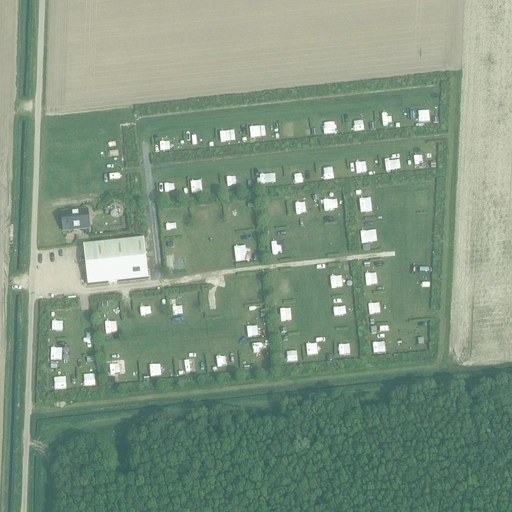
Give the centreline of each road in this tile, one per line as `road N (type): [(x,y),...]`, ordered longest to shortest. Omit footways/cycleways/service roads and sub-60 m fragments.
road 1 (unclassified): [(23,511),(42,0)]
road 2 (track): [(27,410),(511,360)]
